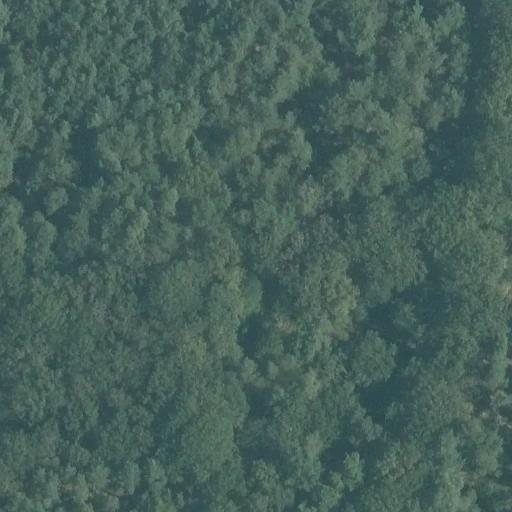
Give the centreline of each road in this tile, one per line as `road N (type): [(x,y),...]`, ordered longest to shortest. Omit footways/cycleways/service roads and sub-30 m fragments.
road 1 (track): [(0,380),(11,357),(38,336),(511,238)]
road 2 (track): [(511,280),(412,511)]
